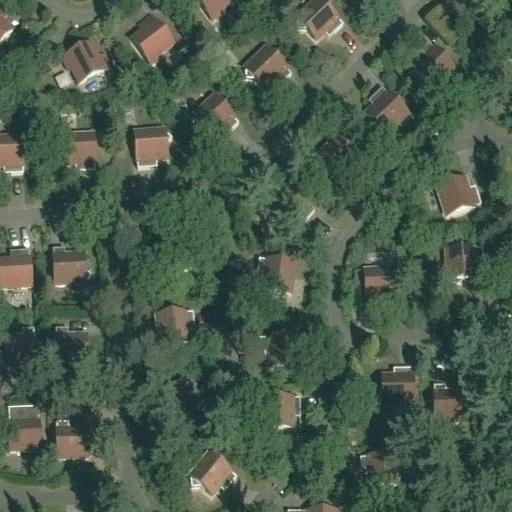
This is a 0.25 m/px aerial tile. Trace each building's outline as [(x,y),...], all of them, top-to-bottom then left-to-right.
[(221,13),(234,3),(231,0),(193,0),(212,24),(223,16),(221,13)] [(305,33),(315,43),(326,33),(330,33),(333,36),(342,28),(317,2),(295,22),(297,24),(297,32),(297,33),(305,33)] [(5,18),(0,13),(0,45),(11,33),(7,29),(7,28),(4,25),(3,26),(0,23),(5,18)] [(131,42),(130,43),(151,69),(161,61),(159,58),(172,48),(150,19),(138,28),(143,34),(139,36),(138,35),(135,38),(136,39),(132,42),(131,42)] [(422,58),(422,62),(411,73),(422,83),(421,91),(422,92),(430,92),(432,93),(453,72),(428,46),(419,55),(422,58)] [(78,87),(110,71),(103,57),(97,61),(95,57),(96,56),(94,52),(93,53),(90,48),(91,48),(91,47),(61,62),(67,74),(70,73),(78,87)] [(245,82),(253,82),(264,93),(275,82),(278,82),(282,86),(290,77),(265,51),(243,72),(245,74),(245,82)] [(383,137),(385,138),(406,117),(381,91),(372,99),(376,103),(375,107),(364,117),(375,128),(375,136),(383,137)] [(211,142),(222,131),(226,132),(229,135),(238,127),(213,100),(191,120),(192,122),(192,130),(192,131),(200,131),(211,142)] [(148,167),(151,164),(166,162),(165,147),(170,141),(164,135),(164,133),(134,136),(137,172),(149,171),(148,167)] [(82,175),(94,174),(93,138),(63,139),(63,141),(57,147),(57,148),(63,153),(64,168),(79,168),(82,170),(82,175)] [(0,170),(7,170),(10,173),(10,177),(22,177),(21,140),(0,141),(0,170)] [(345,172),(349,172),(352,176),(361,167),(335,141),(314,162),(315,163),(315,172),(323,172),(334,183),(345,172)] [(472,199),(469,197),(464,182),(450,187),(442,183),(438,191),(436,191),(446,220),(480,209),(476,197),(472,199)] [(302,220),(306,223),(314,213),(286,190),(266,213),(268,214),(269,223),(277,222),(289,232),(299,220),(302,220)] [(173,279),(187,274),(182,259),(183,256),(187,254),(183,243),(149,256),(160,284),(162,283),(170,287),(170,286),(173,279)] [(84,284),(89,278),(83,272),(82,257),(67,259),(64,256),(64,252),(52,252),(54,289),(84,287),(84,284)] [(461,283),(476,282),(475,267),(478,264),(482,264),(481,252),(445,254),(447,284),(449,284),(455,289),(456,289),(461,283)] [(14,262),(0,262),(0,289),(0,290),(0,292),(30,290),(28,254),(16,254),(16,259),(14,262)] [(288,297),(290,297),(294,268),(258,262),(256,274),(261,275),(263,278),(261,293),(276,295),(280,302),(281,302),(288,297)] [(365,310),(377,309),(377,305),(380,302),(395,301),(394,286),(400,280),(393,274),(393,272),(363,274),(365,310)] [(187,328),(192,328),(191,316),(155,318),(157,348),(159,348),(165,353),(166,353),(171,347),(186,346),(185,331),(187,328)] [(21,337),(18,340),(3,341),(4,356),(0,360),(0,363),(5,368),(5,370),(35,368),(32,332),(20,333),(21,337)] [(85,366),(91,360),(91,359),(85,354),(85,339),(70,339),(67,336),(67,332),(55,332),(55,368),(85,368),(85,366)] [(259,354),(263,353),(266,356),(267,371),(282,371),(288,377),(294,370),(296,370),(295,340),(259,342),(259,354)] [(399,377),(397,379),(381,380),(382,395),(376,400),(376,401),(382,407),(382,409),(412,408),(411,372),(399,372),(399,377)] [(464,410),(463,395),(448,396),(445,393),(445,389),(433,389),(434,425),(464,424),(464,422),(469,416),(464,410)] [(193,420),(195,420),(192,390),(156,393),(157,405),(162,405),(164,407),(166,422),(181,421),(187,426),(193,420)] [(278,432),(293,432),(292,416),(295,414),(299,413),(299,401),(263,403),(264,433),(266,433),(272,438),(278,432)] [(26,423),(23,425),(8,426),(8,441),(3,447),(9,453),(9,455),(39,454),(37,418),(25,418),(26,423)] [(57,462),(87,461),(87,459),(92,453),(86,447),(86,432),(70,433),(68,430),(67,426),(55,426),(57,462)] [(228,490),(235,481),(207,457),(188,481),(190,482),(191,490),(191,491),(199,490),(211,499),(220,487),(224,487),(228,490)] [(367,475),(368,491),(383,490),(389,496),(389,495),(395,489),(397,489),(395,459),(359,461),(360,473),(364,473),(367,475)]
